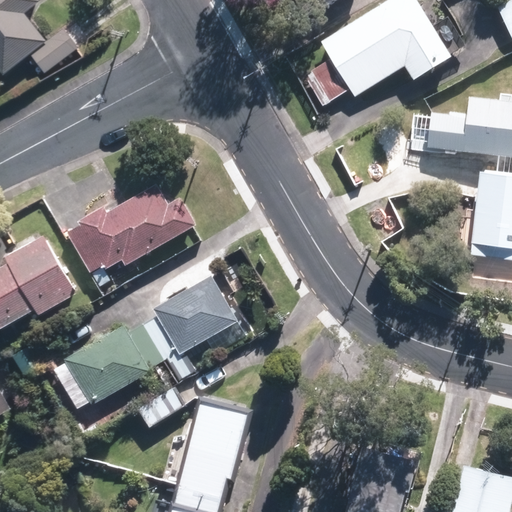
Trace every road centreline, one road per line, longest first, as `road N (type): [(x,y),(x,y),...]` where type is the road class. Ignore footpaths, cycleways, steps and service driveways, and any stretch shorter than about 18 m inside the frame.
road 1 (residential): [(511,367),(396,331),(349,291),(208,56)]
road 2 (residential): [(0,165),(208,56)]
